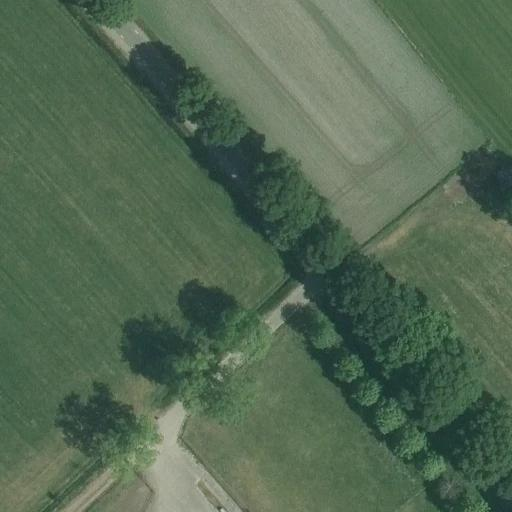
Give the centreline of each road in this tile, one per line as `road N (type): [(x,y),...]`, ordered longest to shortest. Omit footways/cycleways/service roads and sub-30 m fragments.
road 1 (unclassified): [(511,491),(97,0)]
road 2 (track): [(326,271),(70,511)]
